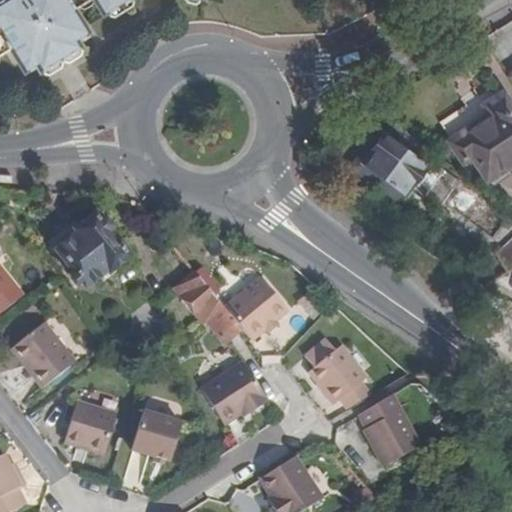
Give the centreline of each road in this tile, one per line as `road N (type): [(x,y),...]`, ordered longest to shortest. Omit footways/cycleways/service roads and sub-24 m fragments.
road 1 (tertiary): [(306,241),(511,390)]
road 2 (residential): [(153,511),(306,424)]
road 3 (secondary): [(146,91),(79,131),(6,151)]
road 4 (secondary): [(6,151),(117,153),(150,164)]
road 5 (secondary): [(387,50),(323,68),(247,64)]
road 6 (secondary): [(278,141),(387,50)]
road 7 (residential): [(85,511),(0,405)]
